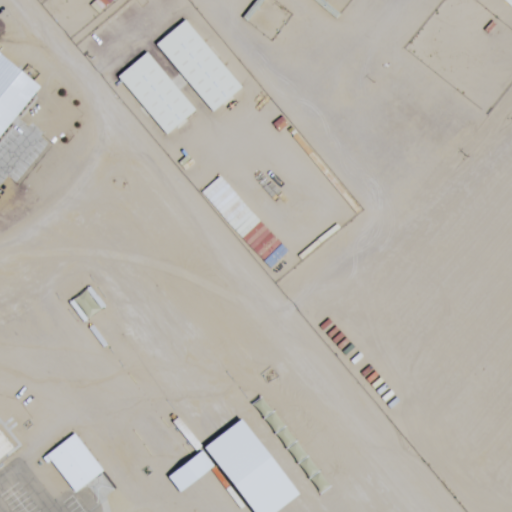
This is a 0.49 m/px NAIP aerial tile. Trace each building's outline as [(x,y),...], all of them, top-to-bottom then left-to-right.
[(86,0),(66,0),(75,10),(86,0)] [(243,88),(187,20),(157,44),(214,112),(243,88)] [(0,140),(43,86),(0,52),(0,140)] [(166,136),(196,112),(149,52),(119,76),(166,136)] [(42,343),(56,362),(69,353),(55,333),(42,343)] [(251,511),(271,511),(298,494),(246,419),(206,446),(251,511)] [(0,460),(14,450),(0,430),(0,460)] [(45,456),(73,495),(86,486),(97,501),(115,489),(76,434),(45,456)] [(169,477),(181,493),(216,468),(204,452),(169,477)] [(61,493),(51,477),(43,483),(54,498),(61,493)]
